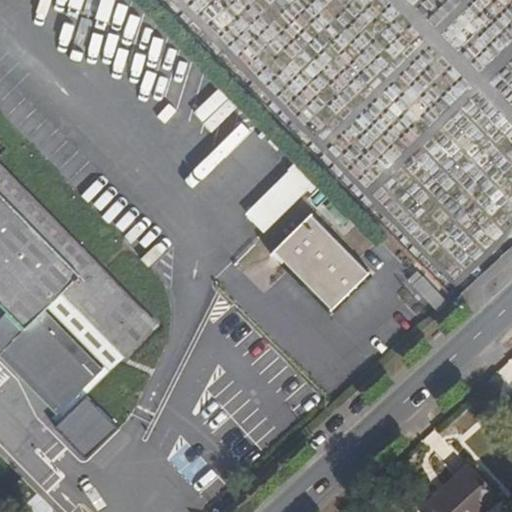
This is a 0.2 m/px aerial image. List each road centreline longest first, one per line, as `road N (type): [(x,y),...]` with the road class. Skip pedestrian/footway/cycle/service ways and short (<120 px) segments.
road 1 (tertiary): [(284,511),(511,305)]
road 2 (unknown): [(287,410),(229,348),(218,348),(184,405),(128,452)]
